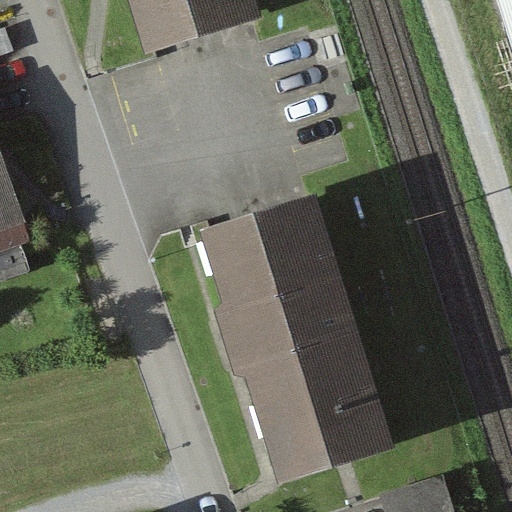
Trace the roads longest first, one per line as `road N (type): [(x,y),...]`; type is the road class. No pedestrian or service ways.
road 1 (residential): [(225,511),(43,0)]
road 2 (track): [(511,215),(444,0)]
